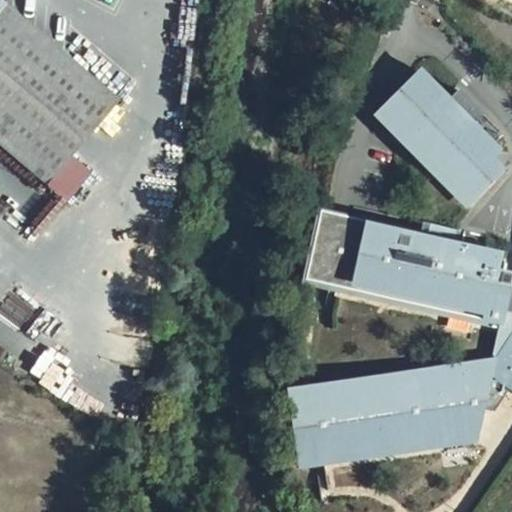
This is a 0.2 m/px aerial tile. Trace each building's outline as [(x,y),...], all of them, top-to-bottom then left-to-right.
[(0,115),(56,49),(0,1),(0,115)] [(56,49),(0,115),(0,146),(48,186),(70,160),(119,102),(56,49)] [(420,70),(377,113),(467,203),(501,169),(491,159),(463,130),(471,121),(481,112),(459,90),(449,99),(420,70)] [(491,159),(500,150),(471,121),(463,130),(491,159)] [(70,160),(48,186),(67,203),(90,176),(70,160)] [(47,230),(54,207),(34,201),(28,224),(47,230)] [(511,284),(507,283),(509,274),(493,271),(496,256),(481,253),(482,247),(485,235),(462,230),(459,242),(348,217),(317,210),(302,279),(498,323),(488,368),(455,373),(454,368),(319,388),(287,393),(297,463),(329,459),(482,443),(479,414),(492,413),(508,388),(511,390),(511,284)]
